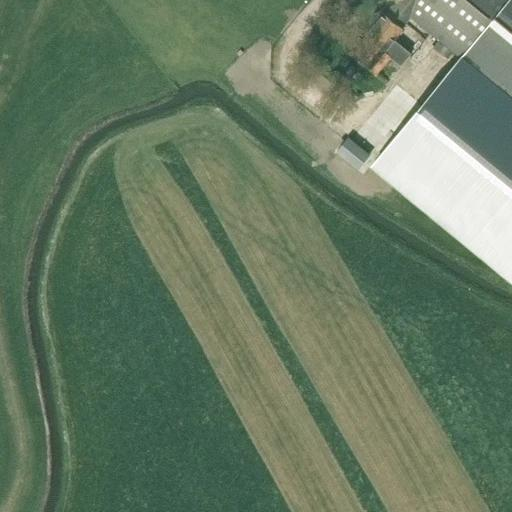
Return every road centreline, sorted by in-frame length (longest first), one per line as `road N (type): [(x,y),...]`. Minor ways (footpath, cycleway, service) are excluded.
road 1 (track): [(0,359),(17,456),(2,511)]
road 2 (track): [(28,0),(0,119)]
